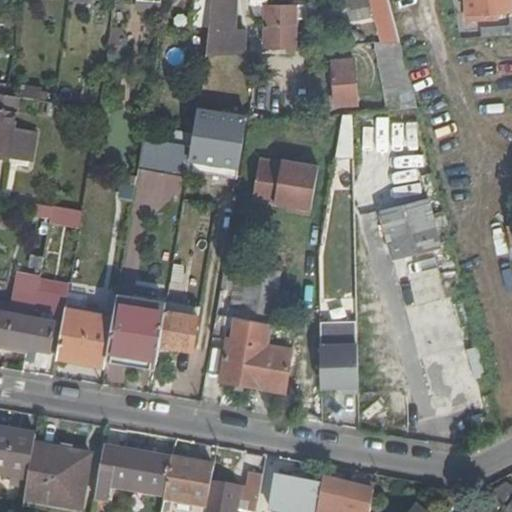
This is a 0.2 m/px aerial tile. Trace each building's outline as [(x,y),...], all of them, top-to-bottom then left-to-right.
[(136,0),(136,8),(161,10),(161,0),(136,0)] [(212,7),(212,0),(194,0),(193,22),(211,23),(212,7)] [(237,0),(212,0),(212,7),(211,23),(208,55),(251,53),(251,47),(246,47),(246,31),(236,32),(237,0)] [(383,43),(400,42),(388,0),(371,0),(373,6),(345,15),(345,26),(376,16),(383,43)] [(499,14),(511,13),(511,12),(511,0),(466,0),(467,21),(499,20),(499,14)] [(268,5),(266,5),(265,43),(270,49),(296,49),(296,5),(268,5)] [(388,110),(418,109),(400,42),(383,43),(376,43),(388,110)] [(336,108),(358,106),(355,60),(333,62),(336,108)] [(0,155),(19,158),(24,131),(12,129),(16,110),(3,108),(6,94),(0,93),(0,155)] [(240,168),(248,118),(211,112),(202,161),(240,168)] [(35,132),(24,131),(19,158),(29,160),(35,132)] [(138,170),(188,179),(193,146),(144,138),(138,170)] [(323,207),(324,161),(258,159),(257,205),(323,207)] [(38,218),(82,227),(85,212),(41,203),(38,218)] [(441,252),(391,260),(433,412),(482,400),(466,342),(465,342),(441,252)] [(63,310),(65,297),(55,295),(53,309),(63,310)] [(165,314),(166,303),(114,312),(113,318),(107,357),(156,365),(159,346),(165,314)] [(56,320),(33,316),(26,315),(27,309),(12,306),(11,314),(0,312),(0,343),(30,349),(51,352),(55,322),(56,320)] [(64,310),(56,359),(105,368),(107,357),(113,318),(64,310)] [(196,319),(165,314),(159,346),(191,351),(196,319)] [(294,394),(302,348),(275,343),(279,323),(236,316),(225,383),(294,394)] [(356,342),(317,342),(318,385),(340,385),(340,391),(356,391),(356,342)] [(0,426),(0,473),(25,478),(32,439),(33,432),(0,426)] [(25,478),(21,500),(25,501),(26,497),(80,506),(88,453),(35,444),(35,439),(32,439),(25,478)] [(161,493),(168,457),(102,445),(93,497),(108,499),(110,484),(161,493)] [(208,464),(168,457),(161,493),(160,497),(202,504),(208,464)] [(247,510),(255,511),(262,472),(249,470),(245,494),(249,495),(247,510)] [(315,511),(319,494),(320,483),(274,475),(269,508),(290,511),(289,511),(315,511)] [(208,479),(202,511),(234,511),(235,508),(237,493),(239,485),(208,479)] [(367,511),(369,504),(363,502),(365,487),(359,486),(324,479),(321,494),(319,494),(315,511),(367,511)] [(373,481),(360,480),(359,486),(365,487),(363,502),(369,504),(373,481)] [(249,495),(245,494),(237,493),(235,508),(247,510),(249,495)] [(431,511),(418,502),(410,511),(431,511)]
